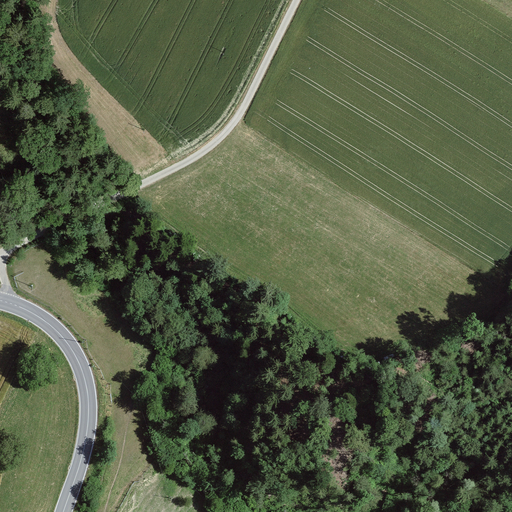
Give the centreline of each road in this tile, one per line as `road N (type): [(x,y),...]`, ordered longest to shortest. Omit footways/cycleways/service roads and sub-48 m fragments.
road 1 (track): [(297,0),(240,117),(200,155),(0,253)]
road 2 (tertiary): [(64,511),(90,428),(84,375),(55,328),(0,298)]
